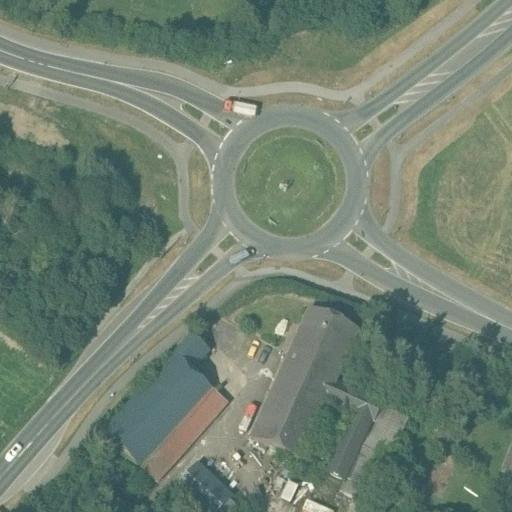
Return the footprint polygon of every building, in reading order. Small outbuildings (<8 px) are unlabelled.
[(355,334),(305,312),(282,364),(332,386),(355,334)] [(191,337),(103,434),(155,482),(224,405),(190,374),(208,353),(191,337)] [(332,386),(282,364),(249,439),(299,461),(325,400),(332,386)] [(378,406),(332,386),(325,400),(351,411),(320,482),(341,491),(345,480),(356,455),(378,406)] [(405,418),(378,406),(356,455),(373,463),(362,488),(345,480),(341,491),(368,503),(405,418)] [(450,415),(438,409),(430,427),(442,433),(450,415)] [(373,463),(356,455),(345,480),(362,488),(373,463)] [(195,467),(169,495),(185,511),(216,511),(223,504),(229,498),(195,467)]
